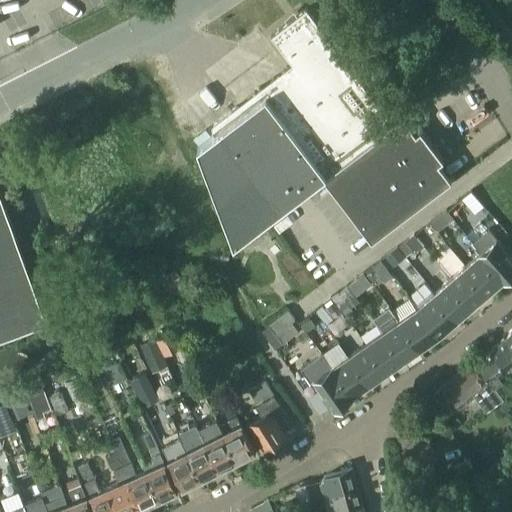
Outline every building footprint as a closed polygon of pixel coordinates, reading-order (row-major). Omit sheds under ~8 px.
[(323,175),(393,122),(306,7),(271,33),(297,68),(295,70),(287,67),(281,81),(272,78),(266,93),(258,89),(252,104),(244,109),(236,106),(213,123),(214,132),(197,145),(234,243),(323,175)] [(347,207),(432,142),(420,127),(416,131),(403,114),(393,122),(323,175),(347,207)] [(372,239),(451,178),(438,161),(443,157),(432,142),(347,207),(372,239)] [(471,190),(461,198),(474,213),(484,205),(471,190)] [(0,338),(47,321),(19,244),(0,192),(0,338)] [(446,208),(440,212),(448,222),(454,218),(446,208)] [(503,278),(511,270),(511,255),(496,237),(480,251),(503,278)] [(405,240),(398,246),(406,255),(413,249),(405,240)] [(398,245),(385,254),(393,264),(406,255),(398,246),(398,245)] [(503,278),(480,251),(465,264),(488,291),(503,278)] [(472,305),(488,291),(465,264),(449,278),(472,305)] [(375,268),(365,275),(373,285),(383,278),(375,268)] [(363,274),(349,284),(356,293),(370,283),(363,274)] [(457,318),(472,305),(449,278),(434,291),(457,318)] [(338,290),(330,296),(331,297),(340,309),(348,303),(351,307),(359,300),(347,285),(339,291),(338,290)] [(439,334),(457,318),(434,291),(417,306),(439,334)] [(333,301),(326,306),(331,313),(338,307),(333,301)] [(321,304),(315,309),(327,323),(333,319),(321,304)] [(419,348),(439,334),(417,306),(399,319),(419,348)] [(283,342),(294,334),(287,325),(295,319),(288,309),(268,323),(269,324),(283,342)] [(310,318),(301,325),(306,331),(315,325),(310,318)] [(402,359),(419,348),(399,319),(382,330),(402,359)] [(269,324),(262,329),(275,348),(283,342),(269,324)] [(385,371),(402,359),(382,330),(365,342),(385,371)] [(172,331),(156,339),(164,354),(180,346),(172,331)] [(155,337),(140,343),(152,371),(167,364),(155,337)] [(511,346),(504,337),(490,348),(508,370),(511,367),(511,346)] [(368,383),(385,371),(365,342),(348,354),(368,383)] [(97,347),(92,349),(101,369),(106,366),(97,347)] [(479,357),(476,359),(494,382),(504,395),(511,388),(511,376),(507,371),(508,370),(490,348),(479,357)] [(352,394),(368,383),(348,354),(331,365),(352,394)] [(471,362),(433,392),(443,405),(451,398),(459,408),(475,395),(487,410),(502,398),(494,388),(492,389),(489,384),(483,378),(471,362)] [(334,406),(352,394),(331,365),(314,377),(334,406)] [(155,395),(150,383),(145,372),(131,378),(141,401),(155,395)] [(77,375),(64,381),(72,399),(85,394),(77,375)] [(293,424),(264,379),(248,389),(257,403),(255,404),(261,413),(249,420),(266,448),(286,435),(283,430),(293,424)] [(19,387),(4,393),(7,401),(23,395),(19,387)] [(52,408),(43,389),(28,395),(38,418),(45,415),(44,411),(52,408)] [(68,409),(61,391),(49,396),(56,414),(68,409)] [(256,450),(237,413),(232,404),(224,409),(228,418),(233,428),(224,432),(238,459),(239,459),(241,460),(249,456),(250,453),(256,450)] [(205,418),(197,423),(201,431),(219,468),(223,466),(224,466),(227,467),(235,463),(236,460),(238,459),(224,432),(214,437),(205,418)] [(511,430),(510,428),(497,438),(505,448),(511,442),(511,430)] [(141,434),(151,456),(159,452),(155,443),(150,431),(141,434)] [(201,431),(182,440),(187,451),(188,450),(201,477),(203,477),(206,478),(213,474),(214,471),(215,470),(219,468),(201,431)] [(159,497),(147,469),(136,474),(119,436),(112,439),(117,450),(123,464),(141,506),(146,504),(149,505),(156,501),(157,498),(159,497)] [(201,477),(188,450),(187,451),(179,454),(174,445),(164,450),(183,487),(188,484),(191,485),(199,481),(200,478),(201,477)] [(117,450),(107,454),(113,469),(115,468),(123,464),(117,450)] [(160,451),(159,452),(151,456),(155,465),(147,469),(159,497),(160,497),(163,498),(171,494),(172,492),(177,489),(160,451)] [(121,511),(110,486),(101,490),(97,480),(96,481),(88,461),(78,465),(98,511),(121,511)] [(141,506),(123,464),(115,468),(121,481),(114,484),(110,486),(121,511),(132,511),(134,511),(135,508),(141,506)] [(325,495),(357,486),(352,467),(324,475),(320,479),(307,483),(311,499),(325,495)] [(93,511),(79,476),(70,480),(64,482),(72,502),(68,504),(71,511),(93,511)] [(60,484),(41,491),(45,502),(49,511),(71,511),(68,504),(60,484)] [(329,511),(334,511),(363,503),(357,486),(325,495),(329,511)] [(18,511),(13,499),(2,503),(5,511),(18,511)] [(49,511),(45,502),(37,505),(39,511),(49,511)] [(365,511),(363,503),(334,511),(365,511)]
